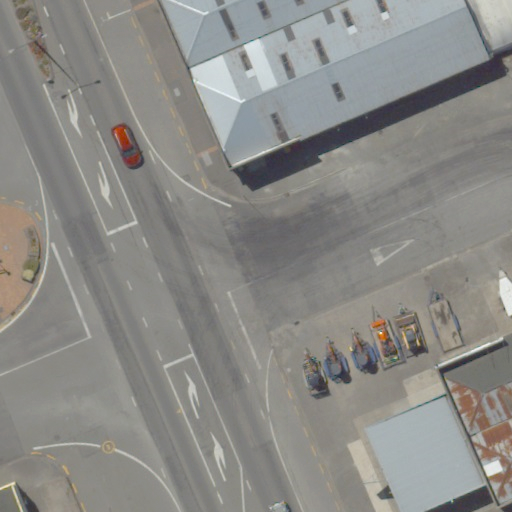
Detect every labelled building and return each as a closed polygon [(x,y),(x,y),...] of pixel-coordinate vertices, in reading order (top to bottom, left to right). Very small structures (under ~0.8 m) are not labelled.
[(136,0),(199,143),(454,32),(439,0),(136,0)] [(511,0),(439,0),(454,32),(511,6),(511,0)] [(511,511),(511,326),(431,362),(496,511),(511,511)] [(440,455),(404,372),(323,407),(359,490),(440,455)] [(27,511),(18,489),(0,497),(0,511),(27,511)]
